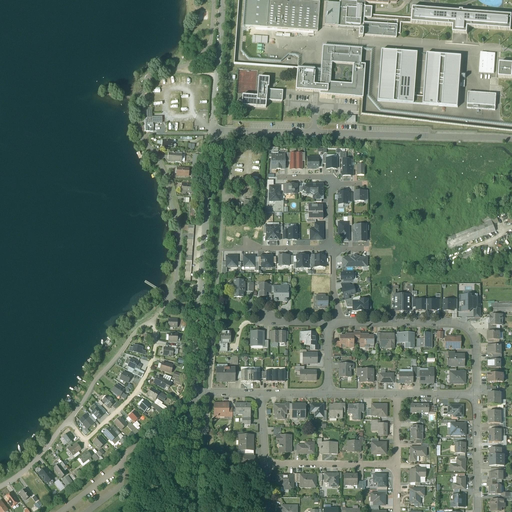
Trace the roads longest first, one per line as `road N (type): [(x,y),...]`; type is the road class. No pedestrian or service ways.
road 1 (unclassified): [(213,131),(191,392)]
road 2 (residential): [(476,394),(469,329),(337,324)]
road 3 (residential): [(264,465),(396,465)]
road 4 (unclassified): [(191,392),(185,511)]
